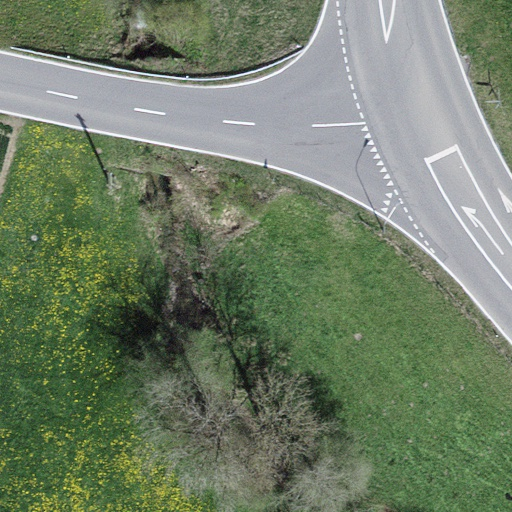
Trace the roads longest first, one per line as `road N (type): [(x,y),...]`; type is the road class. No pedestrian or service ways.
road 1 (tertiary): [(0,81),(217,120),(411,130)]
road 2 (tertiary): [(411,130),(511,288)]
road 3 (tertiary): [(378,0),(411,130)]
